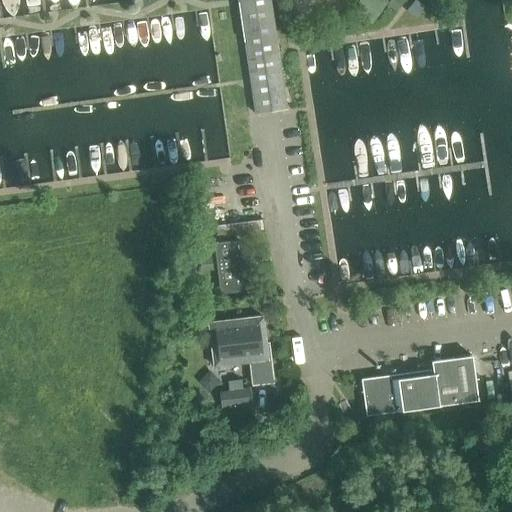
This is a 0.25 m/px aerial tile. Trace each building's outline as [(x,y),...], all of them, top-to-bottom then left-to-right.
[(270,0),(239,0),(256,113),(286,109),(270,0)] [(380,0),(358,0),(351,10),(371,24),(386,4),(380,0)] [(402,0),(391,0),(388,5),(397,12),(405,2),(402,0)] [(415,0),(414,0),(405,10),(414,18),(424,7),(415,0)] [(209,178),(196,179),(197,191),(210,190),(209,178)] [(240,241),(215,244),(217,255),(221,292),(246,289),(240,241)] [(209,245),(196,246),(197,258),(211,256),(209,245)] [(211,257),(199,259),(201,272),(213,271),(211,257)] [(183,264),(182,276),(196,277),(197,265),(183,264)] [(215,322),(209,323),(211,344),(214,366),(249,362),(252,385),(273,383),(268,343),(266,343),(262,317),(215,322)] [(367,415),(479,399),(473,354),(432,360),(434,373),(382,380),(381,375),(362,378),(367,415)]
